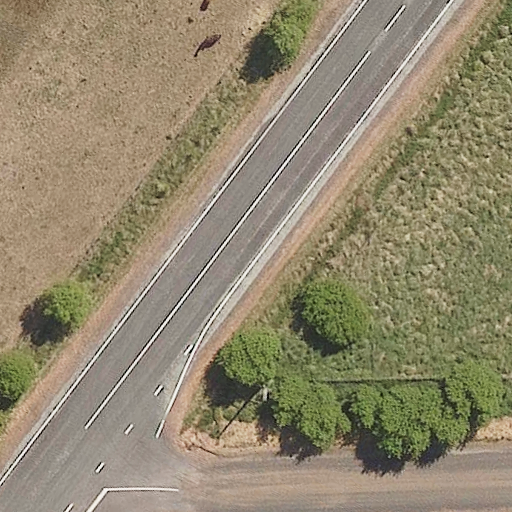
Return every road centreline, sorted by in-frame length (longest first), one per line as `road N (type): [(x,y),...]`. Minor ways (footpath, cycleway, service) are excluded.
road 1 (unclassified): [(60,463),(408,0)]
road 2 (unclassified): [(60,463),(104,487),(511,486)]
